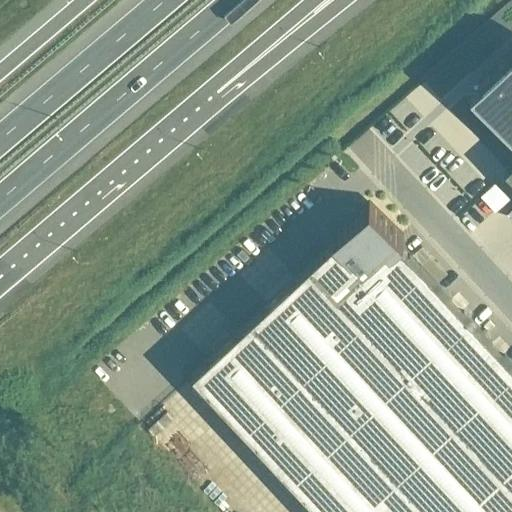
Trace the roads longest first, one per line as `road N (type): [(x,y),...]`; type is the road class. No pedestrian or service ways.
road 1 (motorway): [(0,202),(239,0)]
road 2 (motorway): [(0,272),(212,94)]
road 3 (motorway): [(166,0),(0,141)]
road 4 (motorway): [(212,94),(337,0)]
road 5 (motorway): [(212,94),(322,0)]
